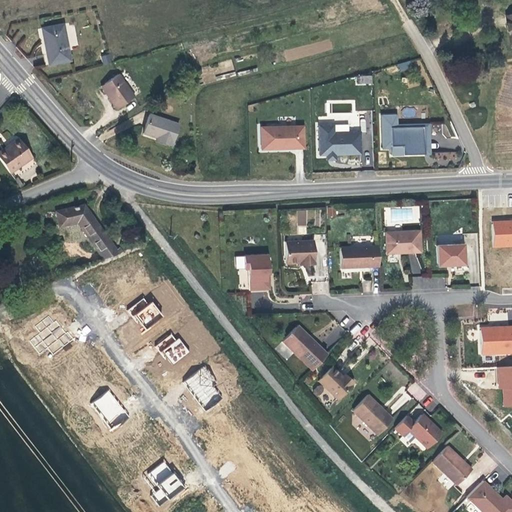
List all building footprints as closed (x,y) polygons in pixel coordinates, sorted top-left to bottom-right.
[(73,63),(67,26),(42,29),(49,67),(73,63)] [(111,54),(101,56),(103,64),(112,63),(111,54)] [(398,65),(400,71),(410,68),(408,61),(398,65)] [(134,99),(117,75),(98,89),(116,113),(134,99)] [(357,76),(357,84),(373,83),(372,75),(357,76)] [(469,88),(467,87),(464,89),(462,92),(462,94),(464,96),(465,97),(469,98),(470,97),(472,95),(473,92),(472,90),(471,89),(469,88)] [(479,109),(477,108),(474,109),(473,110),(472,112),(471,113),(472,115),(473,117),(476,118),(479,118),(481,116),(482,114),(482,111),(480,110),(479,109)] [(398,126),(397,116),(382,116),(382,150),(391,150),(391,147),(402,147),(403,156),(425,155),(424,142),(429,142),(428,125),(398,126)] [(182,126),(147,117),(141,137),(160,142),(159,146),(176,150),(182,126)] [(334,134),(334,126),(319,127),(319,157),(361,155),(361,133),(334,134)] [(304,150),(304,127),(262,128),(262,151),(304,150)] [(39,160),(25,141),(16,147),(17,149),(11,153),(10,152),(2,157),(16,176),(39,160)] [(403,156),(402,147),(391,147),(391,156),(403,156)] [(94,227),(79,205),(55,210),(59,224),(74,220),(84,234),(94,227)] [(59,224),(55,210),(50,211),(53,225),(59,224)] [(307,226),(306,210),(297,211),(298,227),(307,226)] [(504,223),(489,223),(490,246),(511,244),(511,219),(504,220),(504,223)] [(418,250),(417,229),(382,230),(383,252),(418,250)] [(312,263),(311,238),(282,239),(283,261),(301,260),(301,263),(312,263)] [(462,264),(461,242),(433,243),(434,265),(462,264)] [(377,265),(376,243),(337,245),(337,266),(377,265)] [(266,271),(265,252),(240,253),(241,267),(245,266),(245,288),(263,287),(263,271),(266,271)] [(412,274),(420,273),(418,254),(410,255),(412,274)] [(117,256),(96,266),(101,278),(104,276),(107,275),(110,284),(108,285),(113,296),(136,286),(127,266),(122,268),(117,256)] [(433,274),(412,275),(413,288),(434,287),(433,274)] [(138,297),(123,309),(128,315),(130,314),(134,320),(140,328),(157,315),(146,300),(143,303),(138,297)] [(34,333),(49,353),(70,338),(64,330),(62,332),(58,326),(52,319),(50,321),(45,314),(31,324),(36,331),(34,333)] [(310,339),(295,324),(293,326),(308,341),(310,339)] [(511,324),(492,326),(493,329),(477,329),(478,353),(511,351),(511,324)] [(308,341),(293,326),(279,340),(309,370),(324,354),(310,339),(308,341)] [(166,333),(151,345),(156,351),(157,350),(162,356),(168,364),(185,351),(174,336),(171,339),(166,333)] [(49,353),(43,358),(55,373),(66,363),(78,379),(93,367),(86,359),(85,360),(83,357),(84,356),(70,338),(49,353)] [(199,365),(178,381),(189,395),(201,410),(217,397),(208,385),(212,382),(199,365)] [(511,365),(495,366),(495,383),(499,383),(499,387),(500,405),(511,404),(511,365)] [(340,376),(329,366),(315,380),(334,399),(351,382),(342,373),(340,376)] [(86,402),(107,430),(121,420),(125,416),(114,402),(103,388),(86,402)] [(378,406),(366,394),(350,411),(375,436),(389,422),(375,408),(378,406)] [(391,419),(378,406),(375,408),(389,422),(391,419)] [(432,427),(420,415),(412,423),(405,416),(393,429),(417,453),(423,447),(425,449),(441,434),(433,426),(432,427)] [(220,419),(202,433),(209,441),(215,449),(233,436),(220,419)] [(128,462),(152,444),(141,429),(132,435),(131,436),(127,431),(129,430),(121,420),(107,430),(96,438),(112,459),(121,453),(128,462)] [(469,470),(446,447),(430,462),(454,486),(469,470)] [(241,448),(224,461),(235,476),(236,475),(239,478),(238,479),(245,488),(261,475),(241,448)] [(159,460),(143,472),(155,488),(150,491),(146,495),(154,505),(181,485),(175,477),(173,479),(167,472),(159,460)] [(289,469),(254,495),(260,503),(261,502),(265,507),(264,507),(267,511),(291,511),(281,499),(300,484),(289,469)] [(138,476),(150,491),(155,488),(143,472),(138,476)] [(500,501),(481,483),(466,499),(479,511),(511,511),(511,504),(504,497),(500,501)]
